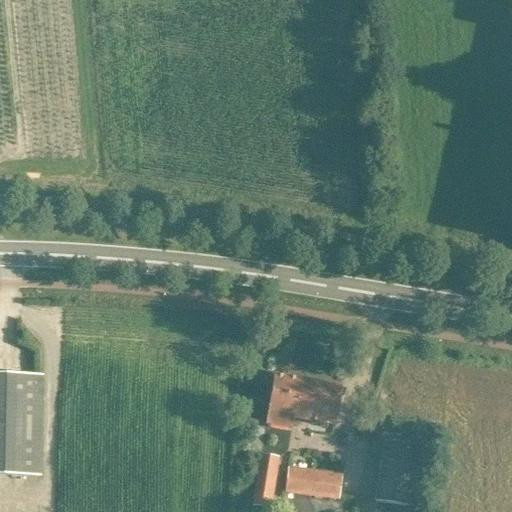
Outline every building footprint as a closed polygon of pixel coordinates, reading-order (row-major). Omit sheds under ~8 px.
[(0,477),(39,478),(41,377),(0,375),(0,477)] [(266,424),(292,428),(293,419),(335,426),(341,387),(273,376),(266,424)] [(373,502),(416,509),(426,449),(382,442),(373,502)] [(248,507),(270,510),(278,458),(257,455),(248,507)] [(284,494),(318,498),(337,500),(340,475),(330,474),(331,469),(320,468),(319,472),(287,468),(284,494)]
